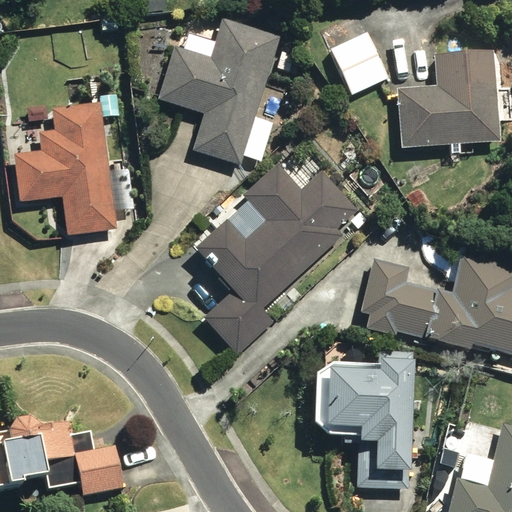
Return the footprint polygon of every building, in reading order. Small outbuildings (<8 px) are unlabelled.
[(140,0),(143,15),(167,12),(165,0),(140,0)] [(195,155),(242,169),(281,38),(224,22),(213,61),(177,51),(161,104),(207,118),(195,155)] [(333,53),(354,98),(390,82),(369,36),(333,53)] [(276,72),(290,75),(295,57),(281,54),(276,72)] [(400,93),(405,152),(503,144),(496,54),(437,59),(439,90),(400,93)] [(102,104),(105,117),(114,116),(113,101),(100,102),(101,105),(102,104)] [(65,200),(70,239),(119,233),(102,105),(54,112),(56,134),(40,136),(42,153),(15,157),(22,206),(65,200)] [(29,111),(30,124),(48,122),(47,109),(29,111)] [(205,322),(239,360),(276,326),(265,313),(344,239),(339,233),(360,213),(324,174),(304,193),(281,168),(246,200),(269,225),(248,244),(229,225),(199,254),(235,294),(205,322)] [(352,224),(359,231),(368,222),(361,214),(352,224)] [(475,350),(511,358),(511,269),(466,259),(456,299),(408,288),(412,271),(377,263),(364,316),(372,317),(368,332),(398,339),(399,335),(474,354),(475,350)] [(279,306),(287,314),(298,304),(290,296),(279,306)] [(361,437),(360,493),(411,493),(415,357),(383,355),(382,379),(329,378),(328,437),(361,437)] [(0,497),(32,491),(31,488),(49,484),(51,494),(84,488),(87,500),(126,492),(117,451),(97,455),(93,436),(77,440),(73,426),(45,432),(44,429),(33,422),(22,424),(15,434),(15,436),(0,439),(0,497)] [(511,511),(511,428),(505,427),(490,489),(459,482),(451,511),(511,511)]
